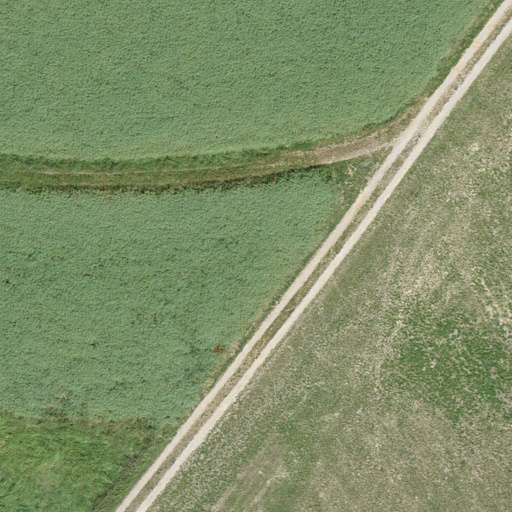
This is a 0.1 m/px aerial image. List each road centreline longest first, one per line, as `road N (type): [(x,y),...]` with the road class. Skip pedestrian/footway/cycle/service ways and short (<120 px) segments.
road 1 (track): [(132,511),(420,129)]
road 2 (track): [(0,179),(120,186),(420,129)]
